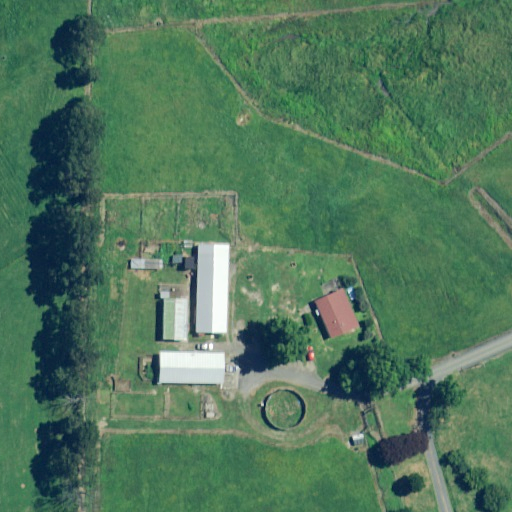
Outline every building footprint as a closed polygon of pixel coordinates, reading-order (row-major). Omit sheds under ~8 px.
[(225,333),(228,245),(198,244),(195,333),(225,333)] [(157,260),(157,247),(141,247),(141,260),(131,259),(131,269),(154,269),(163,269),(163,260),(157,260)] [(192,254),(184,254),(183,271),(192,271),(192,254)] [(358,327),(341,290),(314,302),(331,339),(358,327)] [(188,300),(163,299),(162,340),(187,341),(188,300)] [(223,384),(223,354),(159,353),(158,383),(223,384)]
